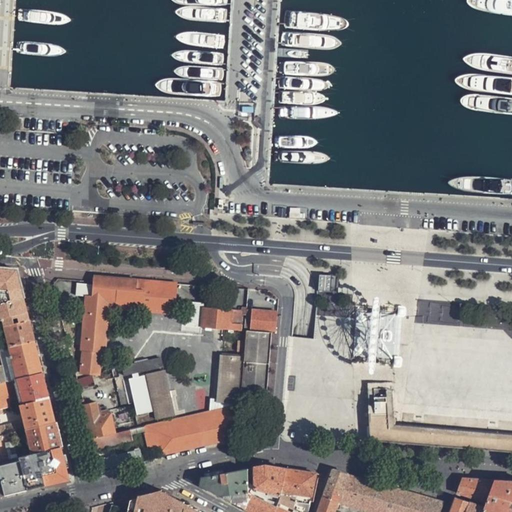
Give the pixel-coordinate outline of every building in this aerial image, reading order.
[(0,298),(25,300),(17,271),(0,269),(0,298)] [(319,274),(318,291),(335,292),(337,276),(319,274)] [(143,302),(144,289),(136,289),(137,279),(94,276),(93,281),(88,280),(87,292),(92,292),(92,296),(86,295),(85,295),(80,350),(82,351),(81,362),(80,374),(99,376),(101,352),(104,352),(109,307),(113,308),(114,300),(143,302)] [(178,283),(137,279),(136,289),(144,289),(143,302),(114,300),(113,308),(134,309),(175,313),(178,283)] [(29,319),(27,310),(25,300),(0,298),(0,326),(2,326),(29,319)] [(202,327),(240,330),(241,319),(245,319),(246,310),(241,310),(204,307),(202,327)] [(275,331),(276,331),(277,312),(251,310),(250,329),(275,331)] [(35,341),(29,319),(16,323),(2,326),(3,330),(7,347),(35,341)] [(272,334),(246,332),(241,394),(267,396),(272,334)] [(43,372),(35,341),(7,347),(0,348),(0,381),(9,379),(15,378),(43,372)] [(240,357),(221,355),(217,401),(236,403),(240,357)] [(162,358),(153,359),(153,369),(164,366),(162,358)] [(125,376),(150,370),(150,368),(148,361),(123,367),(125,376)] [(153,371),(150,372),(162,419),(175,417),(165,376),(153,374),(153,371)] [(49,396),(43,372),(15,378),(9,379),(0,381),(0,408),(8,406),(11,406),(19,403),(22,403),(49,396)] [(157,421),(162,419),(150,372),(146,373),(157,421)] [(142,373),(127,377),(130,391),(146,388),(142,373)] [(92,376),(77,381),(79,390),(95,386),(92,376)] [(367,395),(369,421),(388,423),(386,386),(366,387),(367,395)] [(8,406),(0,408),(0,435),(14,432),(26,429),(27,428),(55,422),(49,396),(22,403),(19,403),(11,406),(8,406)] [(117,432),(111,411),(108,412),(107,409),(98,411),(95,402),(83,405),(91,438),(117,432)] [(236,404),(220,408),(228,440),(244,436),(236,404)] [(228,440),(220,408),(194,414),(163,421),(153,424),(154,429),(195,419),(202,447),(228,440)] [(161,457),(202,447),(195,419),(154,429),(159,449),(161,457)] [(369,421),(370,441),(392,443),(393,423),(388,423),(369,421)] [(55,422),(27,428),(32,449),(19,452),(20,456),(32,453),(43,451),(61,446),(55,422)] [(393,423),(392,443),(412,444),(414,425),(393,423)] [(153,424),(146,425),(136,428),(117,432),(91,438),(94,450),(138,440),(137,433),(147,431),(151,446),(152,451),(159,449),(154,429),(153,424)] [(414,425),(412,444),(432,446),(434,427),(414,425)] [(434,427),(432,446),(454,448),(456,428),(434,427)] [(456,428),(454,448),(475,449),(477,430),(456,428)] [(477,430),(475,449),(496,451),(498,432),(477,430)] [(0,471),(6,495),(28,489),(23,470),(22,465),(20,456),(19,452),(14,432),(0,435),(0,471)] [(511,433),(498,432),(496,451),(511,452),(511,433)] [(20,456),(22,465),(23,470),(30,468),(29,463),(39,461),(44,485),(69,479),(62,451),(61,446),(43,451),(32,453),(20,456)] [(96,459),(100,472),(152,459),(150,451),(152,451),(151,446),(96,459)] [(280,494),(286,469),(264,465),(255,467),(255,470),(256,487),(280,494)] [(204,476),(202,486),(251,511),(274,511),(277,507),(278,504),(280,494),(256,487),(252,486),(253,489),(250,493),(248,491),(248,485),(247,468),(204,476)] [(278,504),(299,511),(307,511),(310,501),(313,501),(318,478),(319,478),(320,474),(286,469),(280,494),(278,504)] [(318,511),(334,511),(337,503),(338,501),(348,474),(333,470),(326,489),(324,495),(318,511)] [(369,511),(439,511),(444,501),(348,474),(338,501),(337,503),(369,511)] [(494,480),(463,478),(457,492),(486,503),(494,480)] [(511,511),(511,481),(494,480),(486,503),(483,508),(481,511),(511,511)] [(111,508),(109,511),(200,511),(172,497),(150,491),(138,495),(137,498),(134,498),(130,499),(126,511),(111,508)] [(481,511),(483,508),(456,497),(449,511),(481,511)]
